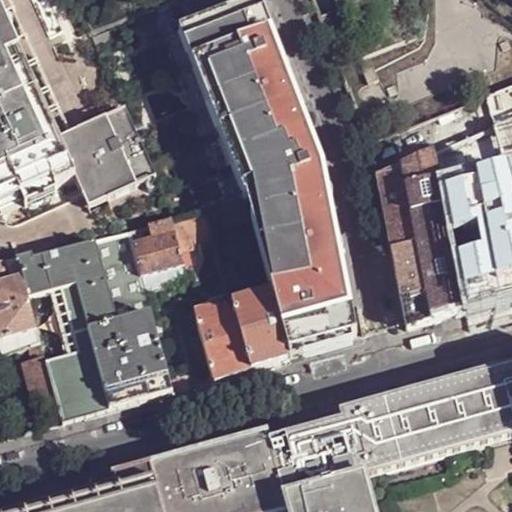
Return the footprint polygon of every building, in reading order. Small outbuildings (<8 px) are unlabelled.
[(271,296),(289,361),(352,340),(336,263),(334,263),(314,166),(316,165),(310,149),(308,150),(271,52),(273,51),(255,5),(253,0),(183,0),(181,1),(191,28),(254,194),(274,293),(270,294),(271,296)] [(223,270),(233,307),(271,296),(270,294),(274,293),(254,194),(191,28),(181,1),(93,35),(114,83),(128,114),(147,155),(158,179),(159,184),(177,223),(208,215),(215,244),(223,270)] [(74,186),(88,216),(159,184),(158,179),(147,155),(128,114),(57,146),(0,19),(0,205),(17,198),(49,185),(54,196),(74,186)] [(495,131),(511,193),(511,90),(486,100),(495,131)] [(511,193),(495,131),(428,160),(444,207),(453,260),(465,317),(511,303),(511,193)] [(396,275),(453,260),(444,207),(428,160),(402,171),(377,180),(395,274),(396,275)] [(56,200),(54,196),(49,185),(17,198),(24,215),(56,200)] [(215,244),(208,215),(177,223),(171,225),(174,239),(178,254),(187,251),(203,247),(215,244)] [(174,239),(171,225),(148,231),(152,245),(174,239)] [(99,284),(140,273),(134,251),(130,236),(89,246),(99,284)] [(142,281),(183,271),(178,254),(174,239),(152,245),(134,251),(140,273),(142,281)] [(215,272),(223,270),(215,244),(203,247),(205,255),(210,254),(215,272)] [(76,291),(99,284),(89,246),(32,262),(16,265),(20,281),(26,304),(50,298),(59,295),(76,291)] [(178,254),(183,271),(191,268),(187,251),(178,254)] [(407,333),(465,317),(453,260),(396,275),(407,333)] [(4,264),(0,264),(0,285),(9,283),(4,264)] [(152,317),(142,281),(140,273),(99,284),(112,329),(152,317)] [(9,283),(0,285),(0,342),(35,334),(26,304),(20,281),(9,283)] [(76,291),(89,335),(112,329),(99,284),(76,291)] [(85,422),(111,415),(106,398),(89,335),(76,291),(59,295),(77,358),(68,360),(85,422)] [(50,298),(68,360),(77,358),(59,295),(50,298)] [(233,307),(253,375),(291,365),(289,361),(271,296),(233,307)] [(26,304),(35,334),(39,347),(42,361),(43,366),(68,360),(50,298),(26,304)] [(215,387),(253,375),(233,307),(197,318),(213,378),(215,387)] [(112,329),(130,392),(170,380),(152,317),(112,329)] [(89,335),(106,398),(130,392),(112,329),(89,335)] [(28,351),(31,364),(42,361),(39,347),(28,351)] [(85,422),(68,360),(43,366),(57,414),(61,429),(85,422)] [(43,366),(42,361),(31,364),(22,366),(37,420),(46,417),(57,414),(43,366)] [(511,373),(511,369),(339,417),(340,421),(511,373)] [(370,511),(362,482),(365,482),(511,441),(511,373),(340,421),(339,417),(304,426),(307,434),(308,438),(271,448),(268,449),(265,442),(151,473),(162,511),(370,511)] [(208,388),(215,387),(213,378),(208,378),(206,382),(208,388)] [(134,408),(175,397),(171,383),(170,380),(130,392),(134,408)] [(175,397),(187,394),(183,380),(171,383),(175,397)] [(111,415),(134,408),(130,392),(106,398),(111,415)] [(57,414),(46,417),(50,432),(61,429),(57,414)] [(268,437),(150,470),(151,473),(265,442),(268,449),(271,448),(308,438),(307,434),(270,445),(268,437)] [(373,511),(367,485),(511,444),(511,441),(365,482),(362,482),(370,511),(373,511)] [(162,511),(151,473),(115,482),(118,497),(58,511),(162,511)] [(0,511),(58,511),(118,497),(115,482),(0,511)]
